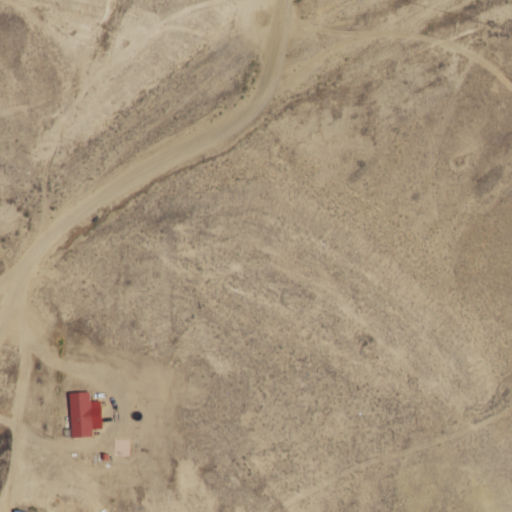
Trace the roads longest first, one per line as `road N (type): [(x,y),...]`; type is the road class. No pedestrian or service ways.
road 1 (residential): [(285,0),(259,93),(235,119),(100,201),(24,270)]
road 2 (track): [(168,482),(325,511)]
